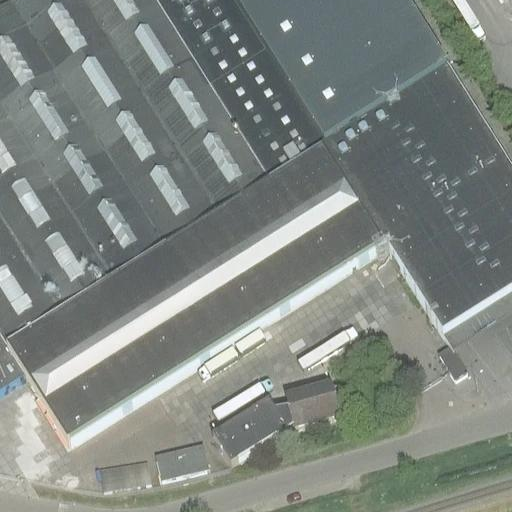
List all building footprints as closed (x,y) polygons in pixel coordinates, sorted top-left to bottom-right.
[(0,0),(0,14),(1,17),(0,17),(0,399),(26,383),(68,451),(385,251),(444,343),(511,300),(511,177),(400,0),(28,0),(22,4),(19,0),(0,0)] [(468,377),(451,350),(438,359),(455,385),(468,377)] [(286,401),(289,412),(275,415),(270,406),(213,442),(232,471),(288,436),(288,435),(294,431),(295,434),(341,421),(332,388),(286,401)] [(204,450),(155,461),(162,487),(210,475),(204,450)] [(147,466),(99,474),(103,495),(151,487),(147,466)]
